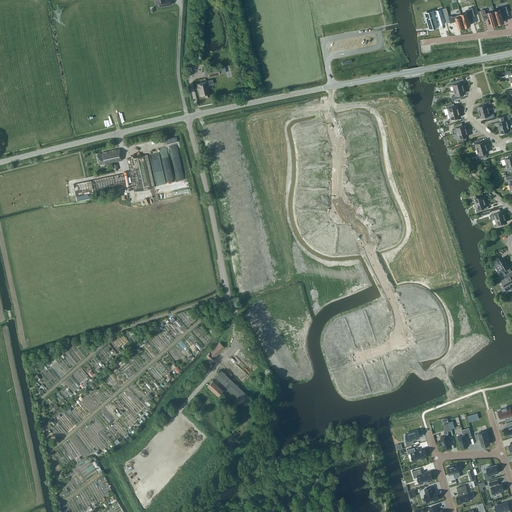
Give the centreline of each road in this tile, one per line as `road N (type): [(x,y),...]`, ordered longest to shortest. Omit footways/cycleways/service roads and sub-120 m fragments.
road 1 (track): [(228,294),(123,328),(40,400),(62,511)]
road 2 (tertiary): [(0,162),(322,88)]
road 3 (residential): [(356,357),(398,340),(399,320),(363,231),(340,212),(322,88)]
road 4 (track): [(49,447),(221,296)]
road 5 (tertiary): [(322,88),(511,53)]
